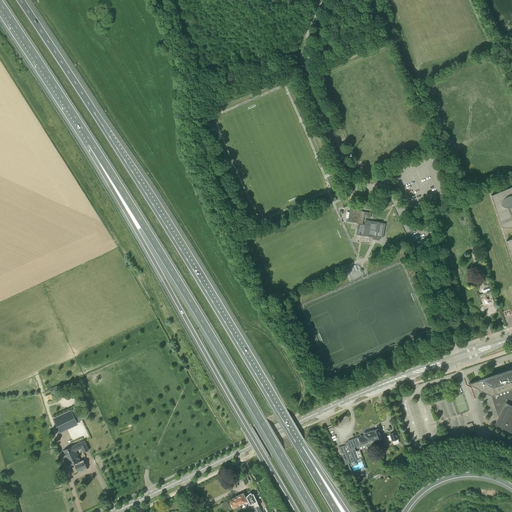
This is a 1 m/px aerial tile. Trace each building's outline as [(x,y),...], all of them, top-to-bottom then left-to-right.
[(511,185),(506,188),(506,189),(503,190),(503,189),(496,192),(496,193),(491,195),(501,227),(506,241),(511,260),(511,185)] [(350,209),(348,222),(358,223),(363,224),(365,212),(350,209)] [(374,230),(381,232),(381,237),(384,237),(386,223),(383,223),(383,222),(371,220),(371,221),(365,220),(365,224),(363,224),(358,223),(357,235),(373,237),(374,230)] [(494,301),(489,288),(482,291),(483,293),(479,295),(481,302),(484,301),(486,304),(489,303),(489,304),(492,303),(492,302),(494,301)] [(511,369),(469,384),(478,389),(479,392),(482,391),(491,396),(498,418),(495,425),(511,433),(511,369)] [(78,407),(54,417),(60,432),(79,424),(79,421),(83,419),(78,407)] [(341,442),(347,438),(339,424),(333,427),(333,426),(332,426),(333,427),(327,430),(327,429),(326,429),(336,446),(340,444),(341,447),(343,446),(341,442)] [(360,437),(358,437),(348,441),(347,442),(348,444),(343,446),(341,447),(338,448),(346,464),(358,460),(354,448),(361,445),(366,443),(368,449),(377,446),(378,448),(385,445),(383,437),(382,437),(380,431),(381,431),(380,429),(371,432),(370,431),(364,433),(365,436),(360,438),(360,437)] [(392,442),(398,440),(396,432),(389,434),(390,435),(387,436),(388,441),(391,440),(392,442)] [(70,465),(80,461),(78,456),(77,457),(75,451),(82,448),(84,453),(89,450),(84,441),(63,450),(63,451),(64,451),(70,465)] [(88,469),(83,460),(80,461),(70,465),(70,466),(69,466),(70,468),(75,466),(78,472),(83,470),(83,471),(88,469)] [(252,494),(251,493),(250,493),(249,494),(248,494),(248,495),(247,496),(246,497),(245,498),(243,493),(230,500),(235,511),(241,511),(239,505),(247,502),(249,506),(250,505),(253,511),(261,511),(253,494),(252,494)]
